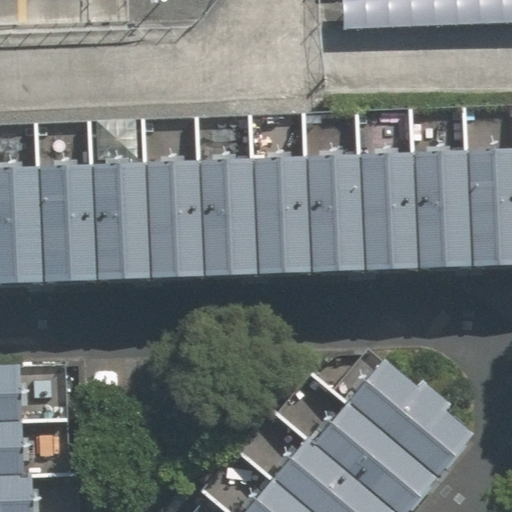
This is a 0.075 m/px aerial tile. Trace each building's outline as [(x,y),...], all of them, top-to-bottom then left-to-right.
[(511,0),(507,0),(339,6),(340,35),(511,28),(511,0)] [(511,152),(467,155),(472,266),(511,264),(511,152)] [(414,157),(419,268),(472,266),(467,155),(414,157)] [(360,160),(365,271),(419,268),(414,157),(360,160)] [(307,162),(312,273),(365,271),(360,160),(307,162)] [(254,164),(259,275),(312,273),(307,162),(254,164)] [(200,167),(205,278),(259,275),(254,164),(200,167)] [(147,169),(152,280),(205,278),(200,167),(147,169)] [(93,172),(98,282),(152,280),(147,169),(93,172)] [(40,174),(45,285),(98,282),(93,172),(40,174)] [(0,175),(0,286),(45,285),(40,174),(0,175)] [(470,434),(373,356),(338,399),(435,477),(470,434)] [(0,418),(18,418),(16,364),(0,364),(0,418)] [(407,511),(435,477),(338,399),(303,442),(390,511),(407,511)] [(0,472),(20,472),(18,418),(0,418),(0,472)] [(390,511),(303,442),(268,485),(302,511),(390,511)] [(0,511),(21,511),(20,472),(0,472),(0,511)] [(302,511),(268,485),(246,511),(302,511)]
